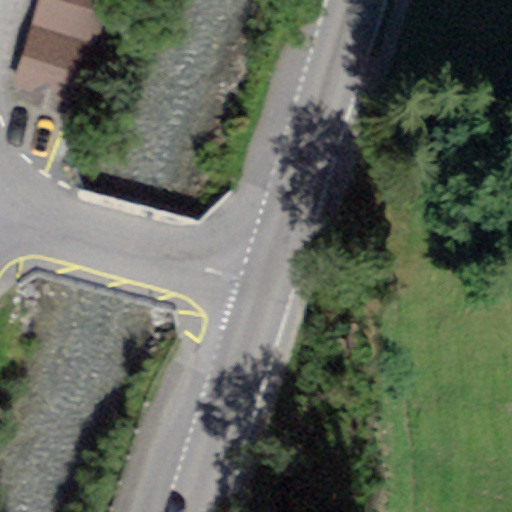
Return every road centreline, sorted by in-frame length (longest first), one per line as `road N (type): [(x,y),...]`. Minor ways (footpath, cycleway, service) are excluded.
road 1 (secondary): [(356,0),(265,284)]
road 2 (unclassified): [(0,208),(265,284)]
road 3 (secondary): [(265,284),(194,511)]
